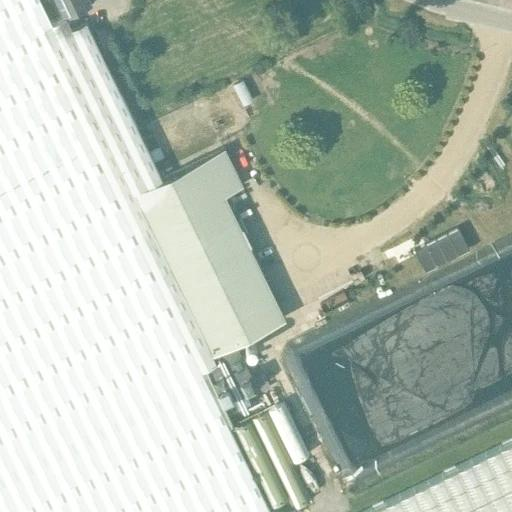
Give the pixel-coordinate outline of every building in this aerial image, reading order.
[(70,26),(65,16),(64,16),(63,16),(51,22),(40,0),(0,0),(0,511),(269,511),(201,370),(216,362),(211,351),(283,316),(223,192),(241,183),(223,146),(161,176),(140,134),(84,19),(70,26)] [(55,0),(63,16),(64,16),(65,16),(90,4),(88,0),(55,0)] [(455,228),(411,250),(422,272),(466,250),(455,228)] [(238,356),(205,373),(213,388),(246,372),(238,356)] [(270,386),(265,375),(256,380),(261,390),(270,386)] [(230,420),(263,405),(251,381),(218,397),(230,420)] [(282,397),(231,420),(269,503),(288,495),(293,505),(314,495),(302,468),(300,469),(295,458),(307,452),(282,397)] [(511,511),(511,439),(361,511),(511,511)]
